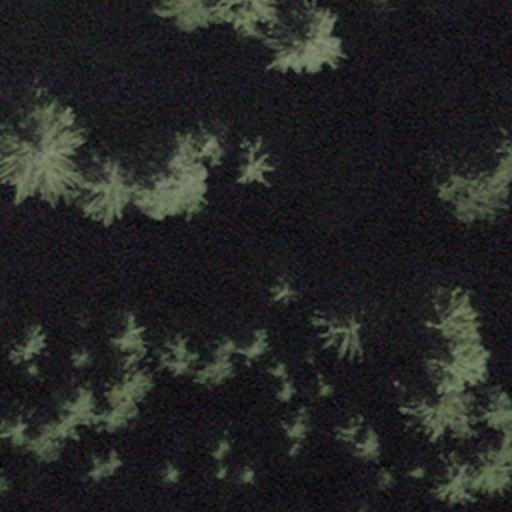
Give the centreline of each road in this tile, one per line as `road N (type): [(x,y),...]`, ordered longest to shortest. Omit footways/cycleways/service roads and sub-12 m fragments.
road 1 (track): [(511,46),(31,98),(0,108)]
road 2 (track): [(0,263),(275,240),(511,275)]
